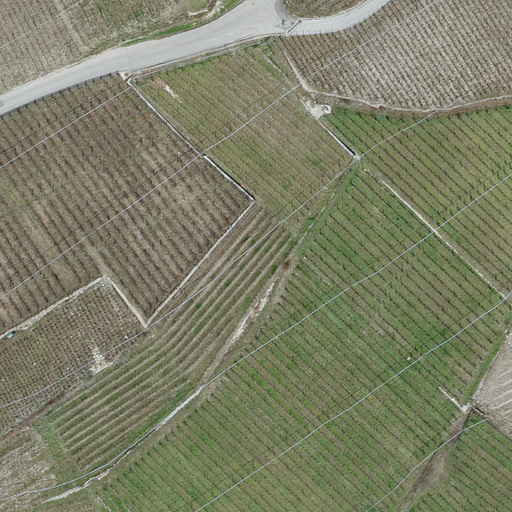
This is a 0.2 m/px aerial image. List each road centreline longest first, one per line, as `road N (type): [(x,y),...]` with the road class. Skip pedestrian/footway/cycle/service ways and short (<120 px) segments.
road 1 (unclassified): [(0,104),(220,29),(262,0)]
road 2 (track): [(244,14),(319,27),(378,0)]
